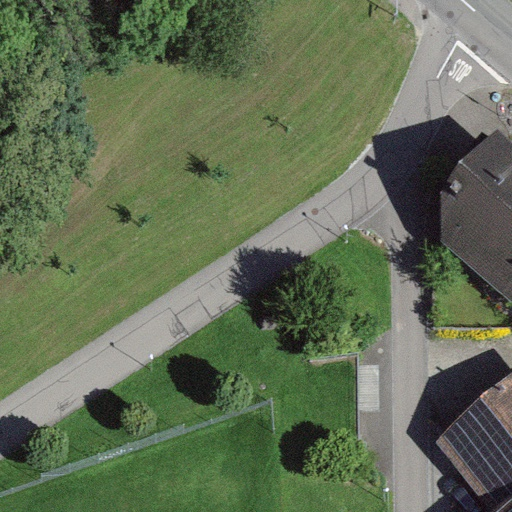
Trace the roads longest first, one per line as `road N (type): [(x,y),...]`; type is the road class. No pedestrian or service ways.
road 1 (residential): [(377,179),(0,432)]
road 2 (residential): [(377,179),(408,240),(412,511)]
road 3 (residential): [(480,16),(377,179)]
